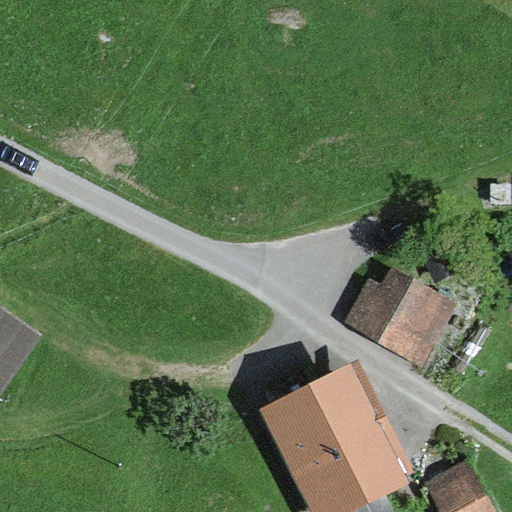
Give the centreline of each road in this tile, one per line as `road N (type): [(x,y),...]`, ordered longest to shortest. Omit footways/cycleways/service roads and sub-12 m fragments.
road 1 (residential): [(309,321),(220,261),(0,156)]
road 2 (track): [(511,456),(309,321)]
